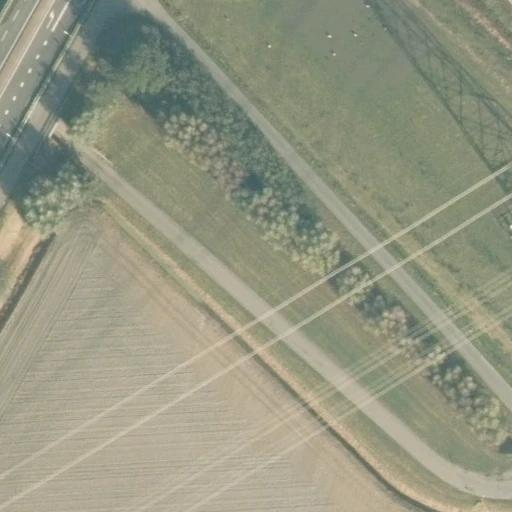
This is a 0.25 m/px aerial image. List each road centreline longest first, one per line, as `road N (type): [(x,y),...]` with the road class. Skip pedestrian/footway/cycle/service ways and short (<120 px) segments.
road 1 (unclassified): [(511,493),(450,479),(0,82)]
road 2 (unclassified): [(511,403),(141,0)]
road 3 (unclassified): [(0,193),(108,0)]
road 4 (trunk): [(0,138),(76,0)]
